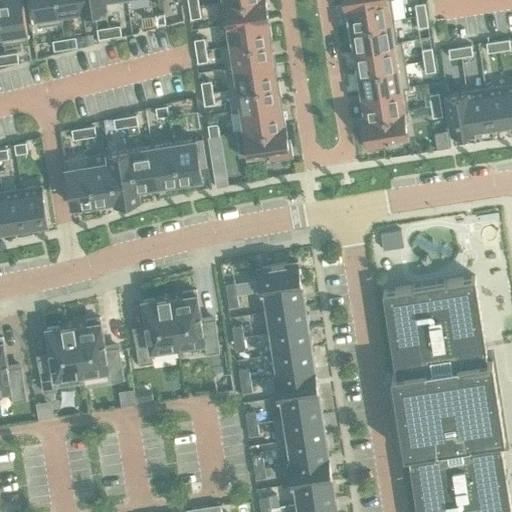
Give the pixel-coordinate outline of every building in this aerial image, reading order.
[(28,39),(21,0),(0,0),(0,16),(3,33),(1,33),(3,43),(28,39)] [(33,0),(38,25),(61,21),(63,21),(61,11),(59,11),(57,0),(33,0)] [(57,0),(59,11),(61,11),(81,8),(80,0),(57,0)] [(265,0),(224,0),(219,1),(223,23),(223,25),(228,24),(228,23),(266,17),(264,9),(267,9),(265,0)] [(394,18),(391,0),(365,0),(348,3),(349,10),(346,11),(349,25),(394,18)] [(415,2),(417,14),(427,12),(425,1),(415,2)] [(199,4),(189,6),(191,17),(201,16),(199,4)] [(166,22),(164,12),(152,14),(154,24),(166,22)] [(429,24),(427,12),(417,14),(419,25),(429,24)] [(154,24),(152,14),(141,16),(143,26),(154,24)] [(266,17),(228,23),(228,24),(231,44),(269,38),(272,38),(272,37),(270,24),(267,25),(266,17)] [(353,39),(355,47),(398,40),(398,39),(394,18),(349,25),(351,39),(353,39)] [(120,23),(108,25),(110,36),(121,34),(120,23)] [(108,25),(97,27),(98,37),(110,36),(108,25)] [(64,37),(65,47),(77,45),(75,35),(64,37)] [(206,48),(204,36),(194,38),(196,50),(206,48)] [(65,47),(64,37),(52,39),(54,49),(65,47)] [(509,37),(498,39),(499,49),(511,48),(509,37)] [(231,44),(226,45),(229,65),(234,64),(234,65),(272,59),(269,38),(231,44)] [(354,56),(356,70),(406,62),(402,39),(398,39),(398,40),(355,47),(356,55),(354,56)] [(488,51),(499,49),(498,39),(486,41),(488,51)] [(471,43),(460,45),(461,55),(473,54),(471,43)] [(450,57),(461,55),(460,45),(448,47),(450,57)] [(422,47),(424,59),(434,57),(432,46),(422,47)] [(196,50),(198,61),(207,60),(206,48),(196,50)] [(5,52),(7,62),(19,61),(17,50),(5,52)] [(436,69),(434,57),(424,59),(426,70),(436,69)] [(229,65),(225,65),(225,67),(228,88),(276,81),(276,80),(272,59),(234,65),(234,64),(229,65)] [(361,84),(362,92),(405,86),(405,87),(410,86),(406,62),(356,70),(358,84),(361,84)] [(213,91),(211,79),(201,81),(203,92),(213,91)] [(276,81),(228,88),(232,109),(232,111),(241,109),(241,108),(279,102),(278,93),(280,93),(278,80),(276,80),(276,81)] [(505,84),(486,87),(492,124),(511,121),(505,84)] [(361,101),(363,115),(404,109),(404,110),(409,109),(405,87),(405,86),(362,92),(363,101),(361,101)] [(486,87),(467,90),(472,127),(492,124),(486,87)] [(429,92),(431,104),(441,102),(439,90),(429,92)] [(453,130),(472,127),(467,90),(447,94),(453,130)] [(204,104),(214,102),(213,91),(203,92),(204,104)] [(180,112),(178,102),(167,104),(168,114),(180,112)] [(279,102),(241,108),(241,109),(244,128),(244,129),(282,123),(285,123),(283,110),(280,110),(279,102)] [(443,114),(441,102),(431,104),(433,115),(443,114)] [(157,116),(168,114),(167,104),(155,106),(157,116)] [(407,133),(404,110),(404,109),(363,115),(365,131),(363,131),(366,148),(388,145),(387,138),(388,137),(388,136),(407,133)] [(127,125),(138,123),(137,113),(125,115),(127,125)] [(115,127),(127,125),(125,115),(113,117),(115,127)] [(219,133),(217,122),(208,123),(209,135),(219,133)] [(244,128),(235,129),(235,131),(239,155),(268,150),(268,152),(270,151),(271,159),(293,155),(290,138),(288,138),(286,132),(284,132),(282,123),(244,129),(244,128)] [(96,134),(95,124),(83,126),(85,136),(96,134)] [(73,138),(85,136),(83,126),(71,128),(73,138)] [(221,145),(219,133),(209,135),(211,146),(221,145)] [(195,138),(173,141),(179,182),(192,180),(192,177),(201,176),(200,166),(207,165),(203,137),(195,138)] [(26,141),(14,142),(16,152),(27,151),(26,141)] [(173,141),(151,145),(158,183),(166,181),(166,184),(179,182),(173,141)] [(151,145),(130,148),(137,189),(138,189),(138,188),(150,186),(149,184),(158,183),(151,145)] [(7,147),(0,147),(0,157),(9,157),(7,147)] [(130,148),(107,152),(109,160),(110,159),(116,200),(117,200),(123,199),(139,196),(138,189),(137,189),(130,148)] [(88,153),(65,157),(72,204),(82,203),(83,205),(95,203),(89,163),(90,163),(88,153)] [(90,163),(89,163),(95,203),(108,201),(107,200),(114,199),(114,200),(116,200),(110,159),(109,160),(90,163)] [(22,188),(28,224),(47,221),(41,185),(22,188)] [(3,191),(8,227),(28,224),(22,188),(3,191)] [(0,191),(0,228),(8,227),(3,191),(0,191)] [(382,246),(403,243),(400,226),(379,229),(382,246)] [(270,264),(259,266),(262,289),(265,289),(265,288),(301,282),(297,260),(286,262),(286,261),(270,264)] [(413,284),(383,289),(396,371),(392,372),(404,451),(408,450),(417,511),(511,511),(511,508),(500,436),(505,435),(493,356),(488,357),(475,274),(445,279),(445,278),(413,283),(413,284)] [(227,294),(237,293),(235,281),(225,283),(227,294)] [(301,282),(265,288),(265,289),(268,309),(304,303),(301,282)] [(215,318),(202,320),(201,312),(200,312),(196,289),(182,291),(183,295),(171,297),(178,344),(204,340),(206,352),(220,350),(215,318)] [(151,348),(178,344),(171,297),(170,297),(170,293),(157,295),(158,297),(142,300),(146,321),(145,321),(146,329),(133,331),(139,363),(153,361),(151,348)] [(237,293),(227,294),(229,306),(239,304),(237,293)] [(304,303),(268,309),(271,331),(308,325),(304,303)] [(105,339),(104,339),(101,316),(86,318),(86,322),(75,324),(82,371),(108,367),(110,380),(124,378),(119,345),(106,347),(105,339)] [(50,348),(49,348),(50,356),(38,358),(43,391),(57,388),(56,385),(84,381),(82,371),(75,324),(74,320),(62,322),(62,324),(47,327),(50,348)] [(234,338),(244,336),(242,324),(232,326),(234,338)] [(308,325),(271,331),(275,352),(311,346),(308,325)] [(7,359),(3,336),(0,336),(0,388),(10,387),(12,400),(27,397),(22,365),(9,367),(7,359)] [(244,336),(234,338),(235,348),(246,347),(244,336)] [(311,346),(275,352),(278,372),(278,373),(314,367),(311,346)] [(240,380),(251,378),(249,367),(239,368),(240,380)] [(278,372),(275,373),(276,374),(279,396),(282,396),(281,395),(318,389),(314,367),(278,373),(278,372)] [(251,378),(240,380),(242,391),(252,390),(251,378)] [(318,389),(281,395),(282,396),(285,416),(321,410),(318,389)] [(247,423),(257,421),(256,410),(245,411),(247,423)] [(321,410),(285,416),(288,439),(325,433),(321,410)] [(257,421),(247,423),(249,434),(259,432),(257,421)] [(325,433),(288,439),(291,458),(292,459),(328,453),(325,433)] [(254,466),(264,464),(262,453),(252,454),(254,466)] [(291,458),(289,459),(289,460),(293,483),(295,483),(295,481),(331,475),(328,453),(292,459),(291,458)] [(266,476),(264,464),(254,466),(256,477),(266,476)] [(331,475),(295,481),(295,483),(298,502),(334,496),(331,475)] [(259,497),(261,508),(271,507),(269,495),(259,497)] [(337,511),(334,496),(298,502),(299,511),(337,511)] [(222,511),(221,503),(209,505),(209,506),(209,511),(222,511)]
